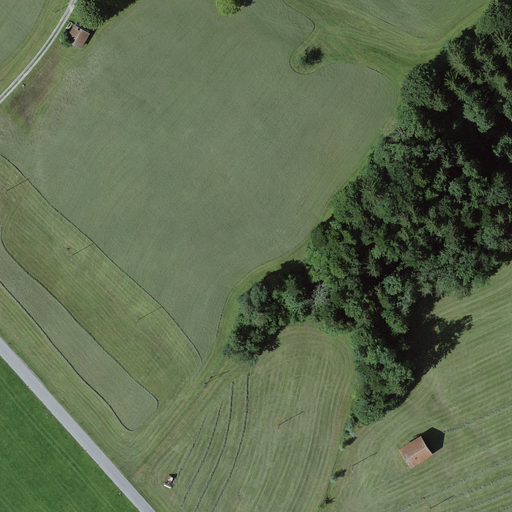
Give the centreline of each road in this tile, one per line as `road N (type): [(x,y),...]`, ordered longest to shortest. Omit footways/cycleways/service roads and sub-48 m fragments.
road 1 (unclassified): [(0,345),(147,511)]
road 2 (track): [(0,99),(74,0)]
